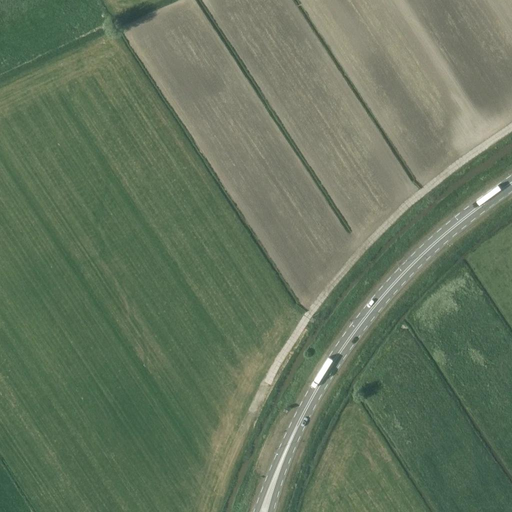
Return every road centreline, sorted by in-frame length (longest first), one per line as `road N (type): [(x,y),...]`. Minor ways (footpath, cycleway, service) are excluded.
road 1 (track): [(217,494),(265,388),(318,301),(404,207),(511,126)]
road 2 (primary): [(286,448),(339,351),(389,288),(511,183)]
